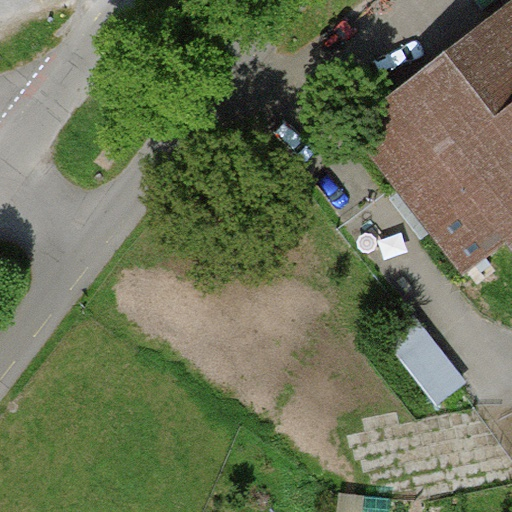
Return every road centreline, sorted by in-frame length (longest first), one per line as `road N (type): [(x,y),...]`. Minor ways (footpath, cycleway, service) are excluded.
road 1 (unclassified): [(92,251),(281,0)]
road 2 (unclassified): [(135,0),(0,175)]
road 3 (unclassified): [(0,370),(92,251)]
